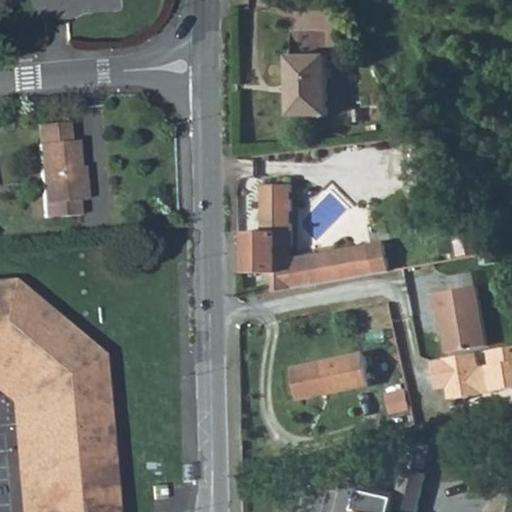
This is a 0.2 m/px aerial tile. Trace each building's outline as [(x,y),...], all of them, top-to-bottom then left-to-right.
[(327,114),(326,56),(288,56),(290,115),(327,114)] [(38,141),(69,140),(67,122),(37,123),(38,141)] [(77,139),(69,140),(38,141),(43,217),(76,214),(74,198),(83,197),(82,179),(79,179),(77,139)] [(262,183),(263,231),(293,231),(291,182),(262,183)] [(273,271),(274,291),(294,287),(293,231),(263,231),(246,231),(246,271),(273,271)] [(322,283),(388,273),(383,244),(318,254),(322,283)] [(0,395),(9,403),(17,511),(113,511),(102,354),(12,282),(0,282),(0,395)] [(485,345),(475,287),(432,294),(435,311),(440,311),(447,352),(485,345)] [(476,352),(432,359),(436,387),(448,385),(450,397),(511,386),(511,345),(488,350),(491,364),(479,366),(476,352)] [(289,372),(295,403),(369,389),(363,358),(289,372)] [(417,457),(431,460),(435,445),(421,442),(417,457)] [(397,504),(360,495),(355,511),(419,511),(427,477),(404,472),(397,504)] [(165,486),(153,488),(155,500),(166,499),(165,486)]
